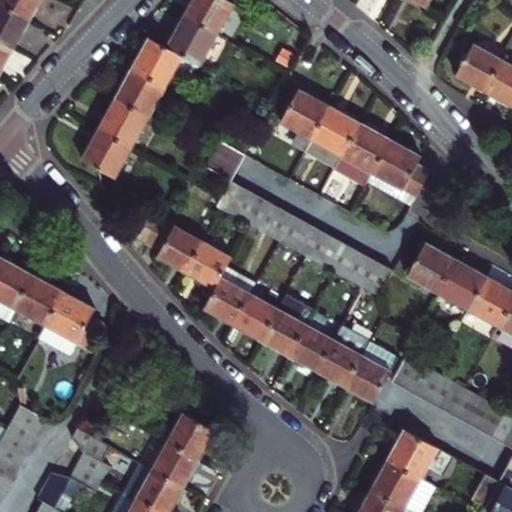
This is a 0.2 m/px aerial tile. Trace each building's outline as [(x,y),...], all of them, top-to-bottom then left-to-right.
[(0,0),(31,18),(37,7),(40,0),(0,0)] [(23,32),(31,18),(0,0),(0,38),(15,47),(23,32)] [(231,0),(197,0),(188,17),(221,35),(239,4),(231,0)] [(434,0),(408,0),(413,2),(428,11),(434,0)] [(188,17),(171,47),(186,55),(205,66),(221,35),(188,17)] [(134,67),(168,86),(176,72),(186,55),(171,47),(151,36),(134,67)] [(0,73),(6,63),(15,47),(0,38),(0,73)] [(483,94),(500,62),(473,47),(456,78),(471,87),(483,94)] [(186,55),(176,72),(195,82),(205,66),(186,55)] [(511,109),(511,106),(511,68),(500,62),(483,94),(498,101),(511,109)] [(116,98),(151,117),(168,86),(134,67),(116,98)] [(305,149),(329,105),(315,97),(301,89),(282,122),(297,130),(292,142),(305,149)] [(98,128),(134,148),(151,117),(116,98),(98,128)] [(334,167),(360,121),(344,113),(329,105),(305,149),(334,167)] [(365,184),(371,173),(390,138),(375,130),(360,121),(334,167),(365,184)] [(134,148),(98,128),(82,157),(117,177),(134,148)] [(371,173),(416,198),(419,192),(432,169),(417,160),(421,155),(412,150),(390,138),(371,173)] [(239,166),(247,153),(223,140),(216,153),(239,166)] [(239,166),(216,153),(209,165),(233,177),(239,166)] [(409,208),(416,198),(371,173),(365,184),(409,208)] [(246,186),(232,178),(222,197),(218,203),(232,211),(246,186)] [(232,211),(243,218),(258,193),(246,186),(232,211)] [(252,223),(257,225),(271,199),(258,193),(243,218),(252,223)] [(257,225),(269,232),(283,206),(271,199),(257,225)] [(281,239),(295,213),(283,206),(269,232),(281,239)] [(135,238),(149,246),(163,220),(149,212),(135,238)] [(293,245),(307,220),(295,213),(281,239),(293,245)] [(163,220),(149,246),(161,253),(158,259),(170,265),(186,275),(204,242),(163,220)] [(320,227),(307,220),(293,245),(305,252),(320,227)] [(309,255),(318,260),(332,234),(320,227),(305,252),(309,255)] [(318,260),(330,266),(344,240),(332,234),(318,260)] [(343,274),(357,247),(344,240),(330,266),(334,269),(343,274)] [(215,291),(224,275),(233,258),(204,242),(186,275),(198,281),(215,291)] [(435,295),(454,260),(441,253),(424,243),(405,278),(435,295)] [(369,254),(357,247),(343,274),(355,280),(369,254)] [(369,254),(355,280),(364,285),(366,286),(380,261),(369,254)] [(0,269),(0,296),(20,307),(37,274),(21,266),(6,258),(0,269)] [(435,295),(467,312),(486,277),(469,268),(454,260),(435,295)] [(394,268),(380,261),(366,286),(380,294),(394,268)] [(20,307),(48,322),(65,290),(53,283),(37,274),(20,307)] [(215,291),(205,309),(221,319),(233,325),(252,291),(224,275),(215,291)] [(467,312),(496,328),(511,300),(511,291),(499,284),(486,277),(467,312)] [(48,322),(78,339),(91,346),(104,319),(93,313),(95,306),(84,300),(65,290),(48,322)] [(261,341),(280,306),(252,291),(233,325),(247,333),(261,341)] [(280,306),(306,321),(313,308),(287,294),(280,306)] [(0,296),(0,316),(11,323),(20,307),(0,296)] [(511,300),(496,328),(511,336),(511,300)] [(287,355),(306,321),(280,306),(261,341),(276,349),(287,355)] [(317,372),(336,337),(306,321),(287,355),(302,363),(317,372)] [(48,322),(41,335),(71,352),(78,339),(48,322)] [(331,379),(345,387),(371,340),(343,324),(336,337),(317,372),(331,379)] [(373,403),(388,377),(399,355),(371,340),(345,387),(359,394),(373,403)] [(393,379),(407,387),(421,362),(406,354),(393,379)] [(407,387),(418,394),(433,368),(421,362),(407,387)] [(418,394),(431,401),(445,375),(434,369),(433,368),(418,394)] [(431,401),(442,408),(457,382),(445,375),(431,401)] [(442,408),(454,414),(468,388),(464,386),(457,382),(442,408)] [(454,414),(466,421),(480,395),(468,388),(454,414)] [(111,407),(136,421),(144,405),(119,392),(111,407)] [(466,421),(479,428),(493,402),(480,395),(466,421)] [(506,409),(493,402),(479,428),(491,436),(506,409)] [(45,415),(23,404),(17,415),(38,427),(45,415)] [(136,421),(111,407),(106,418),(130,432),(136,421)] [(184,409),(168,438),(202,456),(207,445),(217,427),(184,409)] [(491,436),(505,443),(511,430),(511,413),(506,409),(491,436)] [(11,426),(9,428),(31,440),(38,427),(17,415),(11,426)] [(79,463),(104,476),(120,447),(81,425),(77,432),(87,448),(79,463)] [(390,459),(424,478),(430,467),(446,476),(457,455),(407,427),(398,444),(390,459)] [(31,440),(9,428),(3,440),(25,453),(31,440)] [(202,456),(168,438),(153,465),(186,484),(193,472),(202,456)] [(3,440),(0,444),(0,453),(18,464),(25,453),(3,440)] [(0,469),(12,476),(18,464),(0,453),(0,469)] [(123,486),(137,494),(153,465),(139,458),(123,486)] [(372,490),(406,509),(424,478),(390,459),(381,474),(372,490)] [(511,461),(510,465),(502,480),(488,506),(494,510),(507,486),(511,489),(511,461)] [(79,463),(73,474),(97,488),(104,476),(79,463)] [(186,484),(153,465),(137,494),(169,511),(170,511),(179,497),(186,484)] [(0,469),(0,487),(4,490),(12,476),(0,469)] [(474,497),(488,506),(502,480),(488,472),(474,497)] [(58,503),(73,474),(52,476),(42,494),(47,497),(58,503)] [(423,511),(438,486),(424,478),(406,509),(411,511),(423,511)] [(511,511),(511,489),(507,486),(494,510),(492,511),(511,511)] [(363,506),(359,511),(411,511),(406,509),(372,490),(363,506)] [(169,511),(137,494),(127,511),(169,511)] [(58,503),(47,497),(40,511),(58,511),(62,506),(58,503)]
